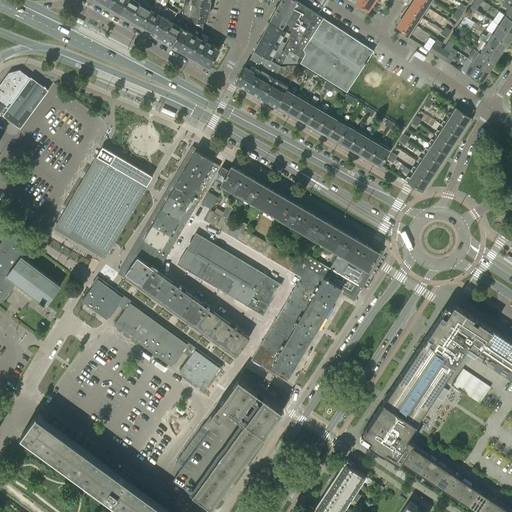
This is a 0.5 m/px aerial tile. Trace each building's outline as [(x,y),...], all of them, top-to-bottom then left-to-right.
[(121,13),(127,0),(114,0),(111,7),(121,13)] [(140,3),(135,0),(127,0),(121,13),(131,19),(140,3)] [(186,0),(183,15),(187,18),(192,21),(203,23),(204,23),(205,16),(207,17),(210,0),(189,0),(189,1),(186,0)] [(281,0),(271,20),(290,30),(296,34),(304,48),(324,17),(296,0),(281,0)] [(368,10),(374,2),(371,0),(357,0),(356,2),(368,10)] [(416,0),(414,0),(409,8),(422,17),(428,8),(416,0)] [(475,0),(471,7),(476,10),(482,0),(481,0),(475,0)] [(511,19),(511,5),(505,1),(502,5),(508,9),(504,15),(511,19)] [(131,19),(142,25),(151,9),(140,3),(131,19)] [(460,16),(466,7),(460,4),(455,12),(460,16)] [(166,6),(161,15),(152,31),(151,32),(162,38),(177,12),(173,10),(168,6),(166,6)] [(417,26),(422,17),(409,8),(403,17),(417,26)] [(161,15),(151,9),(142,25),(152,31),(161,15)] [(479,17),(468,11),(465,16),(470,19),(474,22),(476,23),(479,17)] [(187,18),(183,15),(179,13),(177,12),(162,38),(172,44),(187,18)] [(511,32),(511,19),(504,15),(498,24),(511,32)] [(474,22),(470,19),(465,16),(459,25),(464,28),(464,29),(468,32),(474,22)] [(306,52),(303,58),(302,58),(300,62),(347,90),(369,58),(368,58),(373,50),(324,17),(304,48),(306,52)] [(417,26),(403,17),(397,26),(402,29),(401,31),(410,36),(417,26)] [(192,21),(187,18),(172,44),(197,58),(207,41),(201,38),(203,23),(192,21)] [(306,52),(304,48),(296,34),(290,30),(290,32),(270,21),(263,35),(283,46),(297,52),(296,54),(303,58),(306,52)] [(507,43),(511,35),(511,32),(498,24),(492,33),(507,43)] [(464,28),(459,25),(453,34),(458,38),(464,29),(464,28)] [(501,52),(507,43),(492,33),(488,39),(481,34),(478,38),(486,43),(486,42),(501,52)] [(301,57),(302,58),(303,58),(296,54),(297,52),(283,46),(263,35),(255,49),(276,60),(282,63),(297,63),(301,57)] [(429,38),(423,47),(428,50),(434,41),(429,38)] [(440,47),(443,42),(436,38),(434,41),(428,50),(435,55),(440,47)] [(197,58),(210,66),(220,49),(207,41),(197,58)] [(495,62),(501,52),(486,42),(486,43),(480,52),(495,62)] [(457,51),(452,48),(446,44),(444,47),(450,51),(444,61),(449,64),(457,51)] [(450,51),(444,47),(443,49),(438,57),(444,61),(450,51)] [(254,51),(248,62),(248,61),(236,81),(250,89),(261,69),(265,63),(267,59),(267,58),(254,51)] [(488,71),(495,62),(480,52),(473,62),(488,71)] [(482,81),(488,71),(473,62),(467,58),(460,68),(467,72),(466,73),(473,77),(474,76),(482,81)] [(261,69),(250,89),(263,97),(275,77),(280,66),(267,59),(265,63),(261,69)] [(299,66),(280,66),(275,77),(263,97),(277,105),(277,104),(287,88),(288,85),(299,66)] [(311,71),(306,68),(303,74),(308,77),(311,71)] [(0,100),(6,105),(8,107),(26,83),(10,71),(0,84),(0,100)] [(314,73),(311,71),(308,77),(310,78),(311,77),(317,81),(319,77),(314,73)] [(31,78),(3,116),(21,130),(50,91),(31,78)] [(277,104),(288,110),(297,94),(287,88),(277,104)] [(308,100),(297,94),(288,110),(298,116),(308,100)] [(298,116),(308,122),(318,106),(308,100),(298,116)] [(328,112),(318,106),(308,122),(319,128),(328,112)] [(447,115),(449,116),(464,126),(471,117),(455,106),(451,112),(449,111),(447,115)] [(319,128),(329,135),(338,119),(328,112),(319,128)] [(458,135),(464,126),(449,116),(445,122),(443,120),(441,124),(443,125),(458,135)] [(349,125),(338,119),(329,135),(339,141),(349,125)] [(339,141),(350,147),(359,131),(349,125),(339,141)] [(435,133),(437,134),(452,144),(458,135),(443,125),(440,130),(437,129),(435,133)] [(369,137),(359,131),(350,147),(360,153),(369,137)] [(447,153),(452,144),(437,134),(433,140),(431,138),(429,142),(431,143),(447,153)] [(360,153),(370,159),(380,143),(369,137),(360,153)] [(381,165),(390,149),(380,143),(370,159),(381,165)] [(423,151),(425,152),(441,162),(447,153),(431,143),(428,149),(426,147),(423,151)] [(102,145),(57,224),(106,252),(109,247),(112,243),(143,188),(145,185),(151,174),(102,145)] [(195,149),(178,179),(203,193),(220,165),(212,160),(213,159),(195,149)] [(435,171),(441,162),(425,152),(422,158),(420,156),(417,160),(419,161),(435,171)] [(411,169),(413,170),(429,181),(435,171),(419,161),(415,167),(413,166),(411,169)] [(222,166),(215,178),(222,182),(315,237),(322,241),(339,251),(330,267),(359,284),(363,277),(368,268),(379,251),(231,164),(228,170),(222,166)] [(423,190),(429,181),(413,170),(410,176),(408,175),(405,178),(412,183),(411,184),(416,187),(417,186),(423,190)] [(195,208),(203,193),(178,179),(170,193),(195,208)] [(208,190),(203,203),(213,207),(218,194),(208,190)] [(186,223),(195,208),(170,193),(161,208),(186,223)] [(178,237),(186,223),(161,208),(153,223),(178,237)] [(203,219),(209,222),(215,212),(210,209),(203,219)] [(209,222),(215,226),(221,216),(215,212),(209,222)] [(215,226),(220,229),(227,219),(221,216),(215,226)] [(220,229),(225,232),(232,221),(227,219),(220,229)] [(231,235),(237,225),(232,221),(225,232),(231,235)] [(169,252),(178,237),(153,223),(144,238),(169,252)] [(231,235),(236,238),(242,228),(237,225),(231,235)] [(0,300),(1,301),(12,290),(8,286),(13,279),(46,304),(61,285),(22,255),(32,243),(12,228),(0,243),(0,300)] [(236,238),(241,241),(247,231),(242,228),(236,238)] [(241,241),(246,244),(252,234),(247,231),(241,241)] [(249,306),(267,275),(196,232),(178,264),(249,306)] [(246,244),(252,247),(258,237),(252,234),(246,244)] [(252,247),(257,250),(263,240),(258,237),(252,247)] [(159,270),(169,252),(144,238),(135,254),(137,255),(138,255),(152,266),(159,270)] [(257,250),(262,253),(268,243),(263,240),(257,250)] [(273,246),(268,243),(262,253),(267,256),(273,246)] [(267,256),(272,259),(278,249),(273,246),(267,256)] [(272,259),(278,263),(284,252),(278,249),(272,259)] [(294,259),(295,259),(301,262),(306,266),(341,287),(341,288),(350,293),(351,292),(353,292),(354,292),(359,284),(300,249),(295,258),(294,259)] [(289,255),(284,252),(278,263),(283,265),(289,255)] [(138,255),(137,255),(125,272),(140,283),(152,266),(138,255)] [(294,259),(295,258),(289,255),(283,265),(289,269),(295,259),(294,259)] [(301,262),(295,259),(289,269),(295,272),(301,262)] [(300,276),(306,266),(301,262),(295,272),(300,276)] [(167,276),(159,270),(152,266),(140,283),(154,293),(167,276)] [(306,266),(300,276),(298,280),(333,302),(341,288),(341,287),(306,266)] [(282,284),(267,275),(249,306),(263,315),(282,284)] [(168,303),(180,286),(167,276),(154,293),(168,303)] [(99,312),(114,291),(106,285),(98,278),(82,300),(91,306),(99,312)] [(280,310),(315,332),(333,302),(298,280),(280,310)] [(194,296),(180,286),(168,303),(181,313),(194,296)] [(114,291),(99,312),(107,318),(123,297),(114,291)] [(195,323),(208,306),(194,296),(181,313),(195,323)] [(137,307),(130,302),(124,311),(114,324),(122,329),(137,307)] [(511,340),(474,316),(462,307),(454,302),(451,307),(447,305),(360,436),(368,442),(399,462),(399,461),(400,461),(402,457),(410,444),(411,445),(414,441),(407,437),(411,430),(466,347),(474,353),(474,354),(511,379),(511,340)] [(221,316),(208,306),(195,323),(209,333),(221,316)] [(145,313),(137,307),(122,329),(129,334),(145,313)] [(263,339),(280,350),(298,361),(315,332),(280,310),(263,339)] [(143,345),(159,323),(145,313),(129,334),(143,345)] [(223,343),(235,326),(221,316),(209,333),(223,343)] [(157,355),(173,333),(159,323),(143,345),(157,355)] [(235,326),(223,343),(237,354),(249,337),(235,326)] [(173,333),(157,355),(172,365),(187,344),(173,333)] [(280,350),(263,339),(255,352),(251,359),(264,367),(266,371),(268,370),(269,370),(271,374),(273,373),(274,373),(276,377),(278,376),(285,379),(286,380),(289,375),(298,361),(280,350)] [(179,371),(203,389),(204,389),(220,368),(195,349),(179,371)] [(480,403),(490,387),(463,368),(452,384),(480,403)] [(210,424),(220,430),(228,418),(244,430),(192,501),(206,511),(211,511),(285,412),(274,403),(273,405),(246,385),(247,384),(238,380),(210,424)] [(169,511),(130,483),(134,479),(122,470),(119,474),(42,417),(43,416),(39,413),(38,414),(37,414),(22,433),(128,511),(169,511)] [(411,445),(410,444),(402,457),(400,461),(399,461),(399,462),(399,463),(401,460),(409,465),(419,450),(411,445)] [(427,456),(419,450),(409,465),(417,471),(427,456)] [(426,476),(427,474),(436,461),(427,456),(417,471),(426,476)] [(444,467),(436,461),(427,474),(426,476),(434,482),(444,467)] [(340,511),(365,475),(352,466),(347,463),(345,462),(311,511),(340,511)] [(443,488),(444,485),(453,472),(444,467),(434,482),(443,488)] [(461,478),(453,472),(444,485),(443,488),(451,493),(461,478)] [(460,499),(461,496),(470,484),(461,478),(451,493),(460,499)] [(478,489),(470,484),(461,496),(460,499),(468,505),(478,489)] [(477,510),(478,508),(487,495),(478,489),(468,505),(477,510)] [(487,495),(478,508),(477,510),(479,511),(487,511),(495,500),(487,495)] [(499,511),(504,506),(495,500),(487,511),(499,511)]
